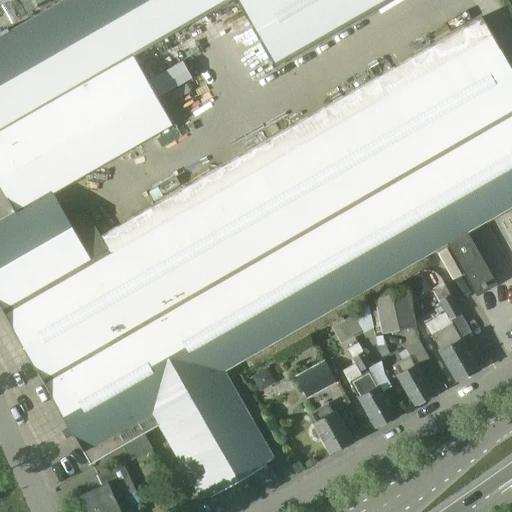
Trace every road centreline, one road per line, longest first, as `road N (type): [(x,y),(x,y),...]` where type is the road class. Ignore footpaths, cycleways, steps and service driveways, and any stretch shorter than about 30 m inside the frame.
road 1 (unclassified): [(263,511),(511,374)]
road 2 (unknown): [(418,0),(240,110)]
road 3 (secondary): [(511,429),(374,511)]
